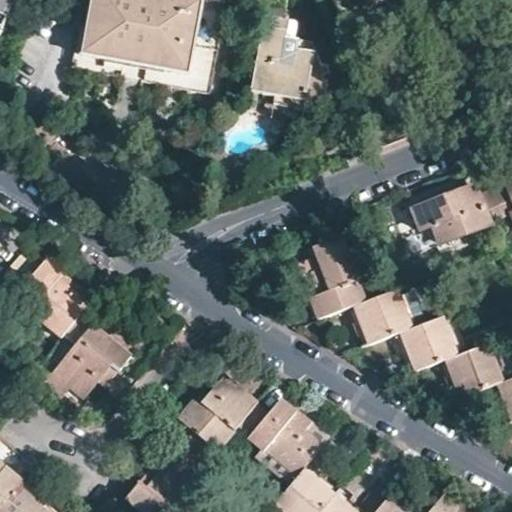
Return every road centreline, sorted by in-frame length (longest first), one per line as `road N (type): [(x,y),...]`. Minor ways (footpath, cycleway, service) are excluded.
road 1 (residential): [(159,271),(239,224),(511,123)]
road 2 (residential): [(212,312),(511,487)]
road 3 (residential): [(83,464),(212,312)]
road 4 (residential): [(159,271),(0,173)]
